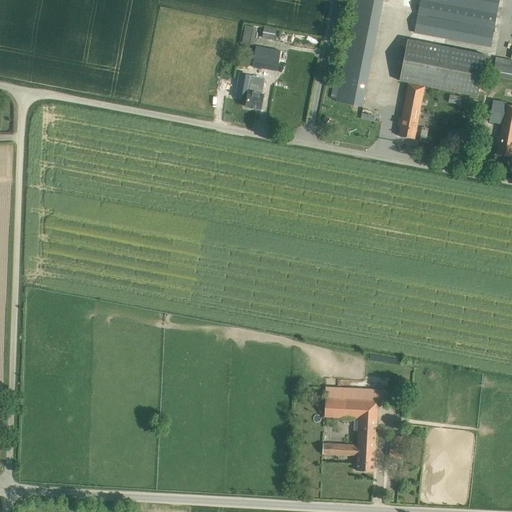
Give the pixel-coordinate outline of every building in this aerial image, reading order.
[(383,0),(356,0),(340,85),(335,84),(333,96),(338,97),(337,100),(363,105),(383,0)] [(421,0),(415,31),(491,46),(500,0),(421,0)] [(245,25),(242,43),(253,45),(257,28),(245,25)] [(263,30),(262,38),(275,39),(275,34),(273,34),(274,31),(263,30)] [(486,54),(408,39),(400,81),(408,83),(398,136),(415,139),(425,86),(478,96),(486,54)] [(280,50),(257,46),(253,66),(277,70),(280,50)] [(511,64),(495,62),(492,76),(511,79),(511,64)] [(246,106),(261,109),(263,94),(258,93),(260,83),(250,81),(248,95),(246,94),(247,92),(241,91),(242,85),(230,83),(228,95),(246,98),(247,98),(246,106)] [(449,101),(459,103),(460,97),(450,95),(449,101)] [(506,103),(492,101),(489,121),(502,123),(497,154),(511,156),(511,106),(506,105),(506,103)] [(332,120),(326,116),(323,120),(329,124),(332,120)] [(419,141),(425,142),(427,129),(421,128),(419,141)] [(378,389),(325,387),(324,417),(359,418),(357,445),(323,443),(322,454),(357,455),(356,470),(374,471),(377,401),(388,402),(389,391),(378,389)] [(402,439),(391,438),(390,457),(401,458),(402,439)]
